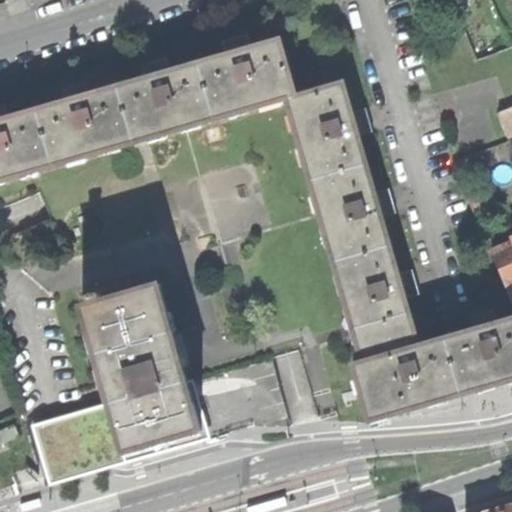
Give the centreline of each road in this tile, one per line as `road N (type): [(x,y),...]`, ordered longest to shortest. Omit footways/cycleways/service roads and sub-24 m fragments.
road 1 (primary): [(511,429),(284,459),(104,511)]
road 2 (residential): [(0,48),(157,0)]
road 3 (primary): [(374,511),(511,467)]
